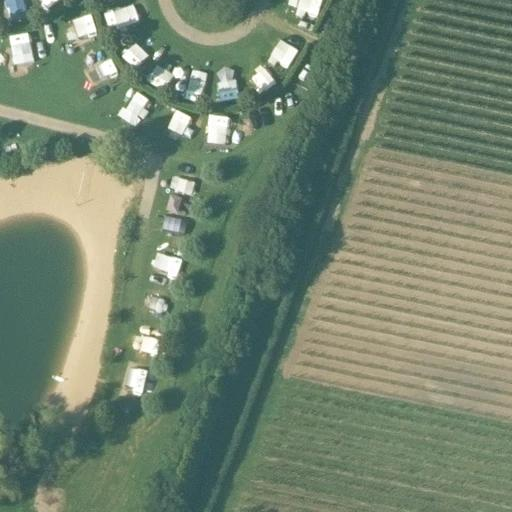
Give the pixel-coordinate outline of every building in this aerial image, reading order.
[(316,10),(319,0),(297,0),(296,3),(316,10)] [(73,39),(87,36),(82,15),(68,18),(73,39)] [(143,35),(118,54),(127,66),(152,48),(143,35)] [(30,40),(15,44),(21,66),(37,61),(30,40)] [(288,71),(299,52),(281,42),(270,61),(288,71)] [(166,90),(175,72),(157,63),(148,81),(166,90)] [(203,103),(208,75),(189,72),(184,99),(203,103)] [(216,103),(238,104),(239,84),(217,84),(216,103)] [(142,118),(152,103),(136,92),(126,107),(142,118)] [(212,119),(212,137),(232,137),(232,118),(212,119)] [(182,185),(170,183),(169,197),(201,200),(203,181),(183,179),(182,185)] [(148,272),(178,278),(182,258),(153,251),(148,272)]
